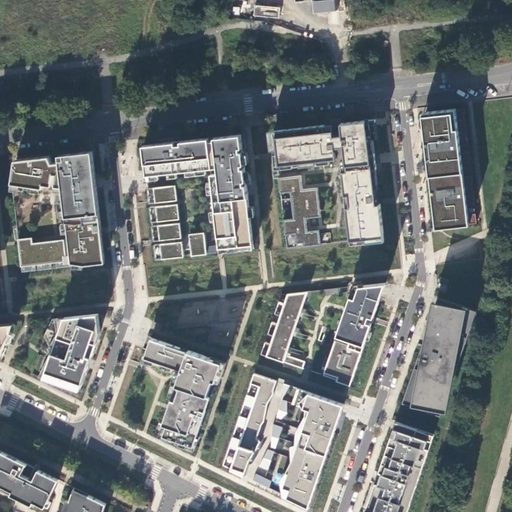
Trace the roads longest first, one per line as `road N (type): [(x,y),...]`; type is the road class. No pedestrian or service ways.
road 1 (residential): [(401,88),(419,285),(342,511)]
road 2 (residential): [(86,436),(131,306),(113,126)]
road 3 (residential): [(113,126),(401,88)]
